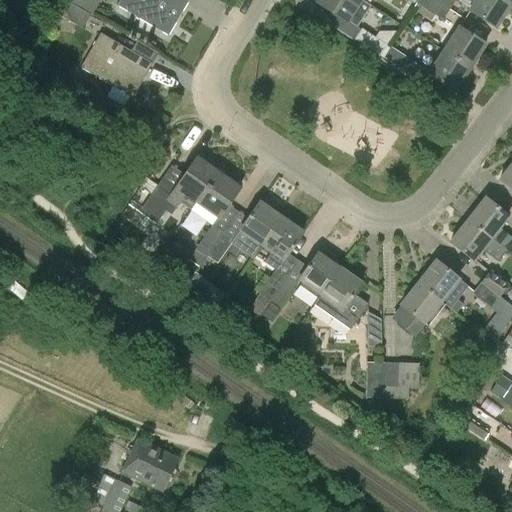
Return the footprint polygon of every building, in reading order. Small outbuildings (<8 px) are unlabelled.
[(79,9),(84,0),(66,0),(66,1),(79,9)] [(189,3),(183,0),(120,0),(116,7),(168,37),(189,3)] [(361,1),(358,0),(318,0),(316,3),(330,12),(356,29),(370,7),(361,1)] [(442,22),(449,11),(432,0),(421,0),(418,5),(442,22)] [(432,0),(449,11),(456,1),(454,0),(432,0)] [(496,29),(511,5),(504,0),(476,0),(469,11),(496,29)] [(79,9),(66,1),(59,15),(82,28),(89,14),(79,9)] [(459,27),(443,51),(470,68),(485,45),(459,27)] [(386,46),(361,30),(354,41),(379,56),(386,46)] [(132,53),(101,35),(81,69),(132,99),(149,69),(129,58),(132,53)] [(415,63),(391,47),(384,58),(408,74),(415,63)] [(455,92),(470,68),(443,51),(428,75),(455,92)] [(178,204),(190,211),(196,202),(206,188),(210,191),(220,175),(196,159),(170,198),(156,189),(141,212),(142,217),(153,224),(158,223),(167,211),(172,209),(174,210),(178,204)] [(511,164),(499,180),(511,190),(511,205),(511,206),(511,164)] [(221,218),(240,189),(220,175),(210,191),(206,188),(196,202),(221,218)] [(485,198),(467,221),(510,254),(511,251),(511,239),(498,228),(507,216),(485,198)] [(260,203),(241,230),(234,240),(223,233),(207,257),(218,264),(231,245),(253,260),(263,245),(282,218),(260,203)] [(303,233),(282,218),(263,245),(284,260),(303,233)] [(506,252),(510,254),(467,221),(450,242),(473,260),(481,250),(498,263),(506,252)] [(205,259),(207,257),(223,233),(212,226),(195,252),(205,259)] [(299,281),(321,296),(340,268),(337,266),(338,264),(332,260),(334,258),(323,250),(320,254),(319,253),(299,281)] [(435,262),(418,283),(451,310),(468,288),(435,262)] [(340,268),(321,296),(314,305),(347,328),(363,306),(351,298),(362,283),(340,268)] [(260,294),(270,301),(287,277),(276,270),(260,294)] [(490,272),(481,283),(500,298),(501,297),(506,301),(511,292),(511,290),(509,288),(509,286),(490,272)] [(193,275),(184,287),(195,295),(203,283),(193,275)] [(297,285),(287,277),(270,301),(281,308),(297,285)] [(412,337),(423,323),(440,302),(451,310),(418,283),(400,305),(401,306),(390,320),(412,337)] [(491,310),(500,298),(481,283),(472,295),(491,310)] [(280,310),(270,303),(262,316),(272,322),(280,310)] [(263,326),(256,322),(252,328),(259,333),(263,326)] [(511,330),(502,345),(511,352),(511,350),(511,330)] [(382,399),(383,386),(383,364),(366,364),(365,399),(382,399)] [(397,387),(398,365),(383,364),(383,386),(397,387)] [(511,384),(501,377),(489,394),(501,402),(511,386),(511,384)] [(472,428),(468,433),(484,443),(487,438),(472,428)] [(179,459),(137,439),(120,472),(162,493),(179,459)] [(511,458),(510,457),(499,474),(511,482),(511,458)] [(105,505),(101,511),(119,511),(131,488),(104,475),(92,499),(105,505)] [(78,500),(84,486),(67,478),(61,492),(78,500)] [(142,511),(144,508),(127,501),(123,511),(124,511),(142,511)]
